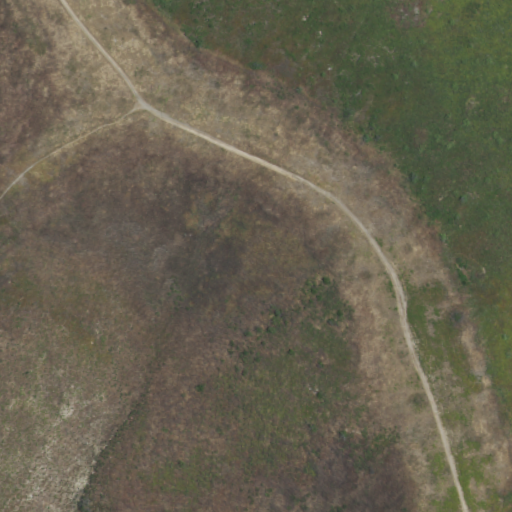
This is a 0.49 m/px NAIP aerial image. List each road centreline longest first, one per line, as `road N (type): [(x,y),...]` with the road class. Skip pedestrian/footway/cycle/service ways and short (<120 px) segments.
road 1 (track): [(464,511),(402,300),(360,225),(327,191),(152,112),(62,0)]
road 2 (track): [(0,193),(39,159),(144,104)]
